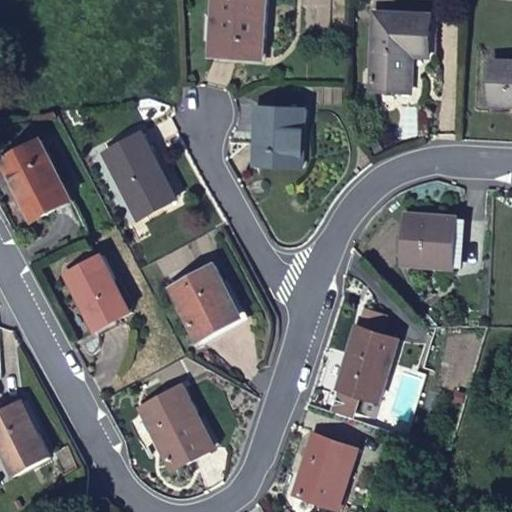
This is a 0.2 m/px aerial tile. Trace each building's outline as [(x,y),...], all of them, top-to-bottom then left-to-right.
[(217,0),(214,55),(257,58),(258,39),(267,40),(269,0),(217,0)] [(433,16),(377,13),(374,89),(413,91),(415,54),(432,55),(433,16)] [(258,39),(257,58),(266,59),(267,40),(258,39)] [(511,61),(494,61),(492,105),(511,105),(511,61)] [(308,109),(259,108),(257,164),(305,166),(308,109)] [(142,219),(174,201),(157,169),(162,166),(145,134),(107,154),(142,219)] [(43,140),(2,160),(35,220),(75,199),(43,140)] [(157,169),(174,201),(180,198),(162,166),(157,169)] [(407,215),(403,264),(458,267),(461,219),(407,215)] [(104,255),(68,274),(98,330),(134,310),(104,255)] [(219,266),(174,288),(201,338),(244,315),(219,266)] [(366,309),(360,327),(341,388),(382,401),(401,340),(382,334),(388,316),(366,309)] [(186,385),(143,408),(176,470),(218,447),(186,385)] [(24,400),(0,412),(0,445),(17,477),(53,457),(24,400)] [(361,451),(317,436),(298,495),(341,510),(361,451)]
